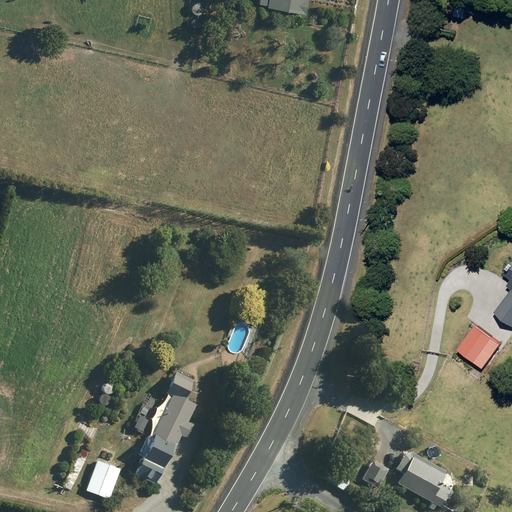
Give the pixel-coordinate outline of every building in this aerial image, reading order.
[(302,0),(253,0),(253,2),(261,4),(300,13),(302,0)] [(467,8),(454,5),(452,20),(464,22),(467,8)] [(511,280),(507,286),(511,290),(494,313),(511,325),(511,263),(504,275),(511,280)] [(184,422),(192,406),(180,400),(188,382),(170,373),(161,393),(168,396),(131,475),(151,484),(168,447),(173,449),(175,443),(178,436),(183,439),(189,425),(184,422)] [(145,418),(150,407),(143,403),(131,428),(143,434),(150,420),(145,418)] [(74,456),(62,482),(70,486),(85,454),(79,450),(76,457),(74,456)] [(392,470),(399,474),(393,484),(428,504),(426,508),(430,511),(433,507),(436,509),(446,491),(436,486),(441,476),(440,475),(441,472),(407,453),(400,455),(392,470)] [(93,461),(82,492),(106,501),(118,470),(93,461)] [(370,461),(359,480),(374,489),(385,471),(370,461)] [(319,479),(340,492),(347,481),(326,468),(319,479)]
